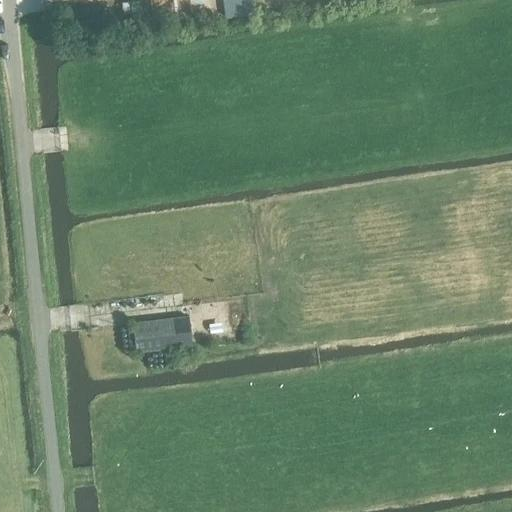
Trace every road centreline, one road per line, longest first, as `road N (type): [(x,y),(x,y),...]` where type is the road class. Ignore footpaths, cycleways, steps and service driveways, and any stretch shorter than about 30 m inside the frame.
road 1 (unclassified): [(58,511),(9,0)]
road 2 (track): [(182,305),(39,321)]
